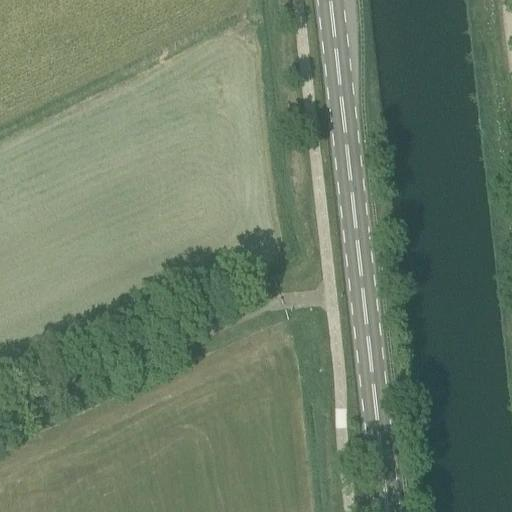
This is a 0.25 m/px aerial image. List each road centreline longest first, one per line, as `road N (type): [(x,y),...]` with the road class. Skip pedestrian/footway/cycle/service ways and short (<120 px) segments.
road 1 (primary): [(381,511),(330,0)]
road 2 (unclassified): [(0,427),(281,301),(329,297)]
